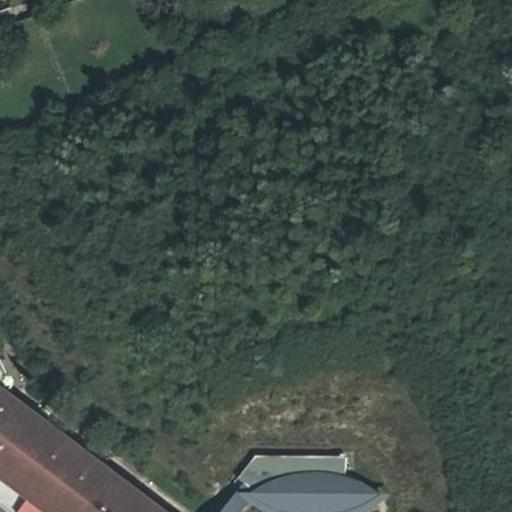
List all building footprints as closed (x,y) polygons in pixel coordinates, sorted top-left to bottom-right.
[(0,357),(0,387),(10,396),(17,387),(0,357)] [(0,387),(0,485),(34,511),(167,511),(10,396),(0,387)] [(222,503),(233,511),(247,492),(261,501),(284,510),(301,511),(316,511),(328,511),(338,508),(339,475),(339,455),(251,453),(234,476),(240,480),(222,503)] [(339,475),(338,508),(359,501),(374,492),(355,480),(339,475)] [(0,502),(12,511),(34,511),(0,485),(0,502)] [(232,511),(233,511),(222,503),(215,511),(232,511)]
